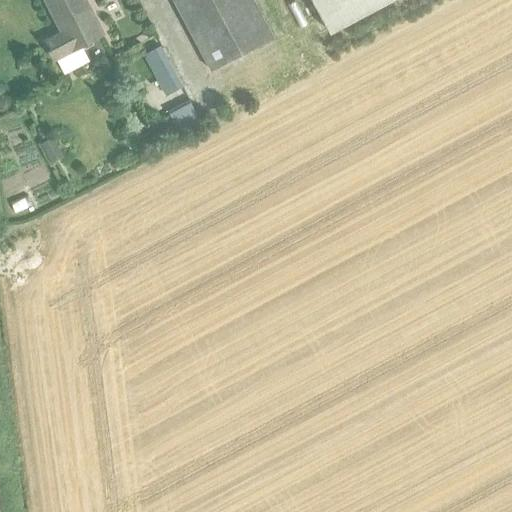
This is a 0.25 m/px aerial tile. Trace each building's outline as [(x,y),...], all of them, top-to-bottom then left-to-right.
[(75,50),(104,34),(85,0),(46,0),(63,32),(47,41),(56,58),(74,49),(75,50)] [(176,0),(214,71),(276,38),(256,0),(176,0)] [(320,0),(335,27),(385,0),(320,0)] [(69,71),(95,59),(88,43),(62,56),(69,71)] [(151,54),(163,76),(175,70),(163,48),(151,54)] [(179,122),(201,115),(194,93),(172,100),(179,122)] [(15,198),(20,209),(37,202),(33,191),(15,198)]
